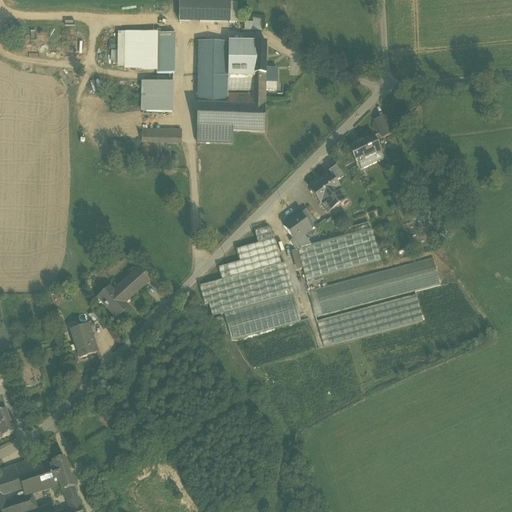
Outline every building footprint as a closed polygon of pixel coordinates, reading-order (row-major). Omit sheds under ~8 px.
[(229,3),(179,3),(179,24),(228,24),(229,3)] [(245,20),(245,31),(260,31),(260,20),(245,20)] [(157,34),(118,33),(118,71),(157,72),(157,34)] [(157,34),(157,72),(174,72),(174,34),(157,34)] [(198,43),(196,145),(232,145),(232,132),(265,133),(266,44),(198,43)] [(173,84),(141,83),(140,112),(172,113),(173,84)] [(374,121),(382,139),(394,134),(386,116),(374,121)] [(180,130),(142,130),(142,144),(180,145),(180,130)] [(366,141),(362,143),(361,141),(353,145),(354,147),(348,150),(353,162),(353,161),(355,166),(380,154),(373,138),(366,141)] [(337,169),(328,174),(336,184),(344,179),(337,169)] [(336,184),(328,174),(328,175),(322,179),(321,180),(322,182),(310,190),(321,205),(340,191),(336,184)] [(340,191),(321,205),(327,213),(339,204),(338,203),(344,199),(345,200),(346,200),(340,191)] [(284,228),(296,243),(312,231),(300,216),(284,228)] [(370,232),(291,252),(293,261),(300,259),(306,281),(378,262),(370,232)] [(274,241),(236,251),(239,263),(218,269),(221,282),(280,266),(274,241)] [(434,260),(309,289),(322,345),(423,322),(416,290),(440,285),(434,260)] [(221,282),(199,288),(204,307),(208,306),(212,318),(223,315),(293,296),(284,264),(280,266),(221,282)] [(133,275),(110,296),(106,291),(98,298),(107,308),(110,305),(119,315),(128,307),(124,304),(140,290),(144,287),(133,275)] [(293,296),(223,315),(231,341),(300,323),(293,296)] [(106,327),(95,310),(89,315),(94,323),(98,321),(103,329),(106,327)] [(3,328),(0,328),(0,349),(1,354),(11,351),(3,328)] [(97,354),(88,328),(71,334),(80,360),(97,354)] [(0,413),(0,438),(14,434),(6,411),(0,413)] [(39,459),(14,467),(25,499),(54,490),(45,465),(41,467),(39,459)] [(64,459),(45,465),(54,490),(61,488),(63,493),(74,489),(64,459)]
